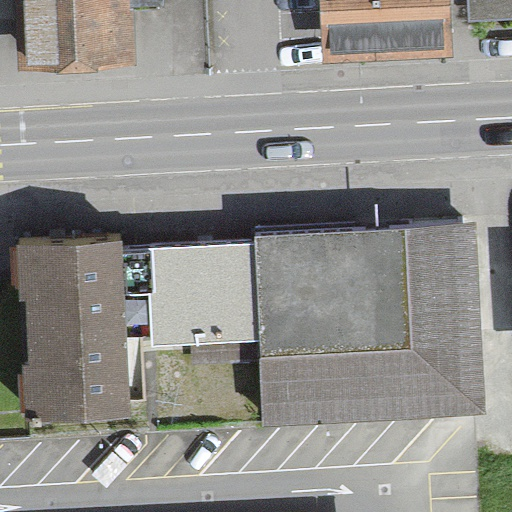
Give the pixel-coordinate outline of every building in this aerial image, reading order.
[(36,0),(37,65),(78,65),(78,77),(142,77),(142,10),(179,10),(178,0),(36,0)] [(511,16),(511,0),(324,0),(327,53),(453,46),(450,0),(467,0),(468,18),(511,16)] [(489,405),(477,217),(255,231),(255,238),(261,337),(266,419),(489,405)] [(123,246),(123,237),(21,243),(31,418),(132,413),(129,345),(123,246)] [(261,337),(255,238),(123,246),(129,345),(261,337)]
